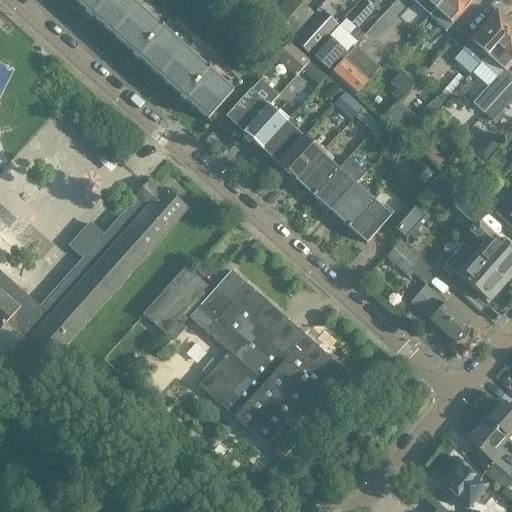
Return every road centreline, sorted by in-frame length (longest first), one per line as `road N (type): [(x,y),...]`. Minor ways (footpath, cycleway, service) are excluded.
road 1 (residential): [(455,395),(10,0)]
road 2 (residential): [(455,395),(370,491)]
